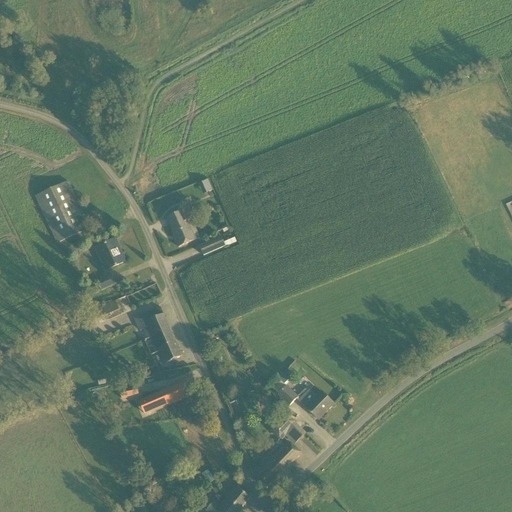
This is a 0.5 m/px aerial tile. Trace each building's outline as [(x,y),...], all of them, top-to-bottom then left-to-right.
[(208,180),(198,183),(200,190),(205,188),(207,195),(213,193),(208,180)] [(57,244),(72,237),(81,232),(74,217),(83,213),(68,182),(60,186),(59,186),(36,197),(57,244)] [(178,248),(188,244),(194,241),(186,222),(191,220),(185,206),(178,209),(179,212),(167,218),(176,238),(175,239),(178,248)] [(219,237),(199,246),(203,256),(224,247),(236,242),(235,239),(222,245),(219,237)] [(106,243),(95,248),(99,256),(101,255),(108,270),(114,267),(123,263),(127,261),(121,248),(120,248),(115,239),(106,243)] [(101,290),(116,283),(112,275),(97,282),(101,290)] [(85,314),(91,327),(121,314),(115,302),(85,314)] [(148,339),(154,336),(154,337),(170,330),(160,308),(135,319),(140,331),(144,329),(148,339)] [(182,357),(170,330),(154,337),(154,336),(148,339),(144,340),(151,355),(161,351),(166,363),(182,357)] [(298,399),(281,382),(285,377),(282,373),(278,377),(279,379),(271,387),(290,406),(298,399)] [(186,383),(143,401),(148,413),(191,395),(186,383)] [(136,386),(120,389),(122,399),(133,397),(132,394),(138,393),(136,386)] [(316,397),(309,390),(298,401),(305,408),(316,419),(324,410),(327,412),(334,404),(327,397),(321,391),(316,397)] [(274,425),(270,429),(278,436),(282,440),(286,435),(283,433),(284,432),(287,429),(288,428),(294,422),(285,414),(287,412),(280,402),(275,406),(282,416),(274,425)] [(294,422),(288,428),(299,439),(305,433),(294,422)] [(301,454),(294,447),(288,442),(273,458),(269,455),(265,460),(269,463),(262,470),(255,477),(266,489),(301,454)] [(205,456),(196,461),(201,472),(211,467),(205,456)] [(233,472),(238,469),(232,457),(226,460),(233,472)] [(228,498),(242,510),(251,498),(238,487),(231,495),(228,498)] [(206,498),(200,505),(205,509),(208,511),(240,511),(242,510),(228,498),(219,509),(211,502),(206,498)]
